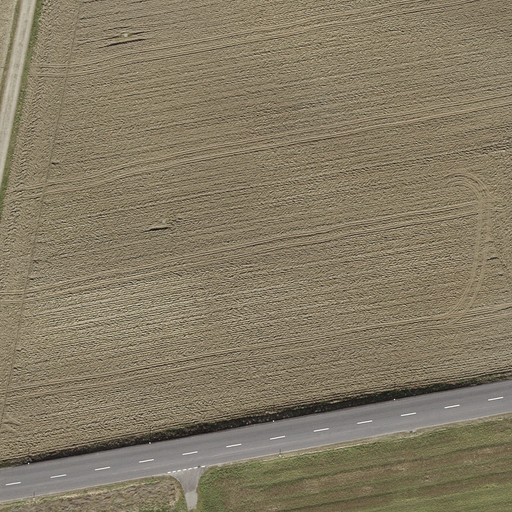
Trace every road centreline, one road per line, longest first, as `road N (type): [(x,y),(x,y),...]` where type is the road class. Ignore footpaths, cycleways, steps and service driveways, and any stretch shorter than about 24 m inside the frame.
road 1 (tertiary): [(511,395),(0,486)]
road 2 (track): [(0,157),(30,0)]
